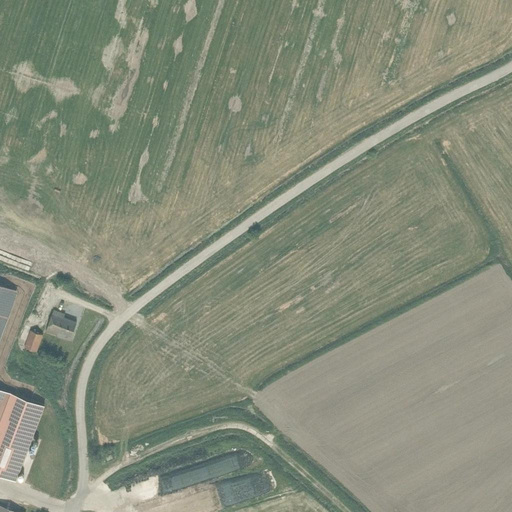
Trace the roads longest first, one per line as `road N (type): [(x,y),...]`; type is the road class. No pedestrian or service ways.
road 1 (unclassified): [(61,511),(74,474),(71,378),(101,323),(294,180),(511,54)]
road 2 (track): [(338,511),(255,436),(225,423),(121,455),(70,491)]
